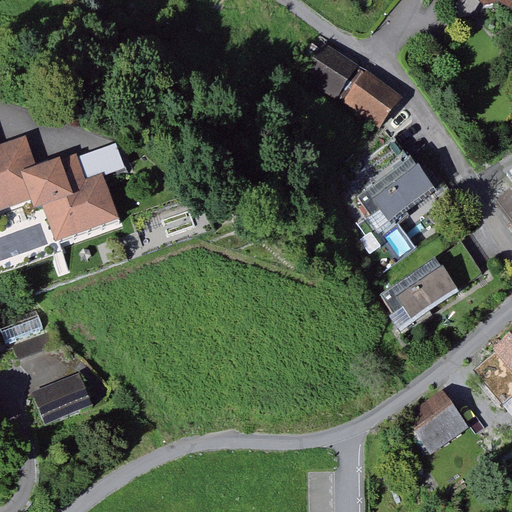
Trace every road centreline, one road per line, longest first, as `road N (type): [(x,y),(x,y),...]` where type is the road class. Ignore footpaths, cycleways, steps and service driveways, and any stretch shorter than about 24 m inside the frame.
road 1 (residential): [(511,316),(468,355),(347,433),(156,454),(75,511)]
road 2 (residential): [(511,244),(404,85),(375,54),(297,0)]
